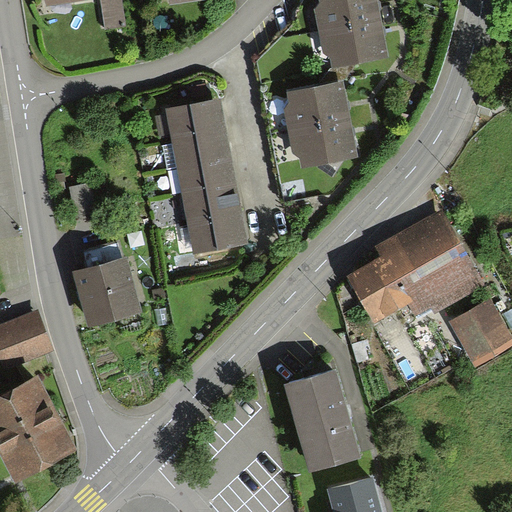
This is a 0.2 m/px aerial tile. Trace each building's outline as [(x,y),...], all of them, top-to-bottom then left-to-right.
[(44,0),(45,9),(100,0),(105,32),(127,29),(122,0),(44,0)] [(331,63),(333,74),(390,63),(377,0),(319,0),(321,6),(314,14),(316,20),(323,58),(331,63)] [(323,58),(316,20),(295,25),(257,65),(285,204),(308,200),(302,173),(300,162),(292,157),(284,113),(290,105),(289,96),(335,87),(333,74),(331,63),(323,58)] [(300,162),(302,173),(359,161),(344,85),(335,87),(289,96),(290,105),(284,113),(292,157),(300,162)] [(167,100),(195,245),(250,235),(222,89),(167,100)] [(91,179),(69,183),(76,217),(98,213),(91,179)] [(169,222),(187,221),(185,200),(168,201),(169,222)] [(382,248),(349,266),(375,313),(408,295),(416,309),(431,301),(435,307),(485,280),(442,204),(377,239),(382,248)] [(89,317),(143,302),(128,246),(121,248),(118,237),(85,246),(88,258),(74,261),(89,317)] [(511,331),(491,292),(450,315),(476,362),(511,341),(511,331)] [(38,305),(0,320),(0,348),(7,365),(55,345),(38,305)] [(364,338),(352,342),(358,360),(369,356),(364,338)] [(284,370),(309,459),(362,445),(337,356),(284,370)] [(0,380),(0,440),(15,468),(78,436),(39,360),(0,380)] [(386,511),(374,468),(328,480),(336,511),(386,511)]
